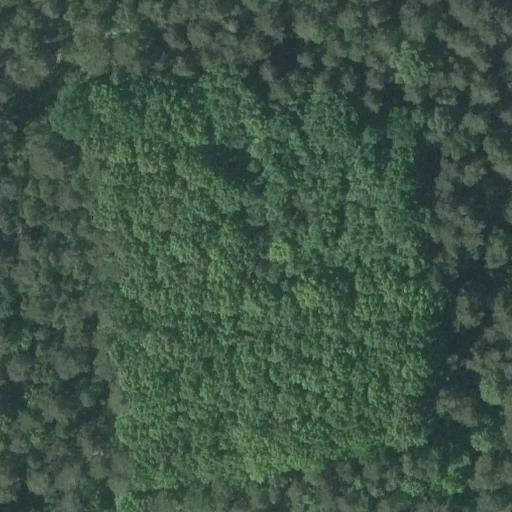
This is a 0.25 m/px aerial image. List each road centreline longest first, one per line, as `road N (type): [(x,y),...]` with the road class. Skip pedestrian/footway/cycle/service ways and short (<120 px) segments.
road 1 (track): [(213,450),(494,403)]
road 2 (track): [(213,450),(0,487)]
